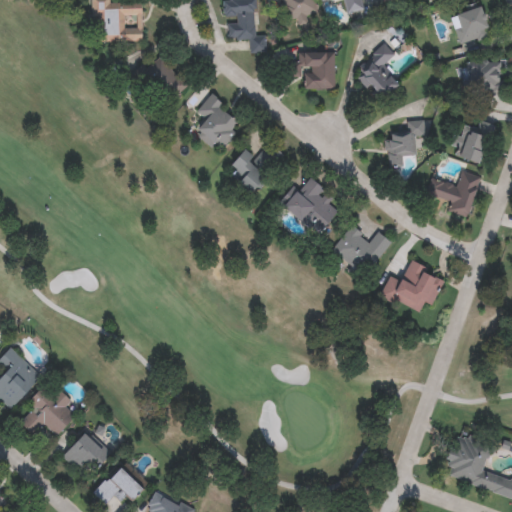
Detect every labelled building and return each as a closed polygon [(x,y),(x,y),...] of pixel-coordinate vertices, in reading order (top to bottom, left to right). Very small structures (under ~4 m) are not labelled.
[(141,43),(95,44),(95,0),(109,0),(109,5),(140,5),(141,43)] [(220,18),(220,1),(253,0),(254,38),(265,37),(265,55),(248,55),(248,41),(226,42),(225,26),(233,25),(233,18),(220,18)] [(279,0),(312,0),(316,16),(305,19),(306,23),(286,28),(279,0)] [(359,0),(362,11),(345,15),(341,0),(330,0),(320,2),(319,0),(359,0)] [(460,47),(451,17),(479,9),(488,39),(460,47)] [(355,77),(383,47),(393,56),(380,69),(397,85),(381,102),(355,77)] [(303,92),(303,80),(286,80),(286,64),(296,64),(296,54),(333,54),(333,92),(303,92)] [(140,75),(159,59),(184,90),(166,105),(140,75)] [(499,92),(468,92),(468,65),(499,65),(499,92)] [(212,149),(195,130),(204,122),(194,112),(210,97),(235,123),(229,129),(235,136),(222,148),(218,144),(212,149)] [(476,130),(479,123),(491,128),(477,166),(453,158),(465,126),(476,130)] [(401,168),(386,168),(386,135),(410,135),(410,158),(401,158),(401,168)] [(255,163),(268,146),(281,156),(249,197),(228,180),(233,173),(228,169),(241,152),(255,163)] [(478,181),(465,220),(447,214),(450,204),(432,198),(439,176),(459,182),(461,176),(478,181)] [(332,201),(328,206),(336,214),(314,237),(281,207),(307,178),(332,201)] [(376,233),(390,244),(362,279),(330,253),(350,228),(369,243),(376,233)] [(388,278),(400,283),(408,265),(443,281),(429,309),(423,306),(419,315),(379,297),(388,278)] [(511,503),(443,477),(457,437),(489,449),(481,470),(511,480),(511,503)]
